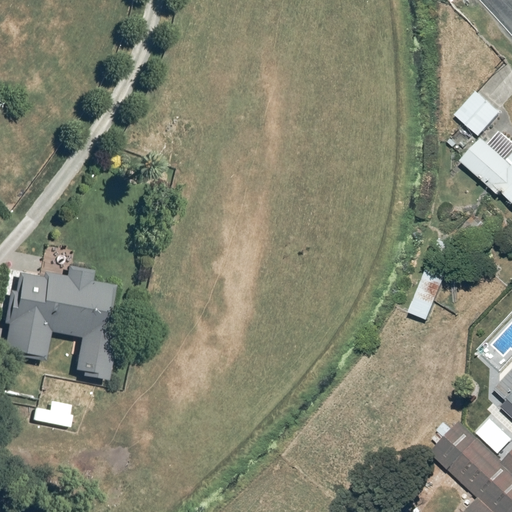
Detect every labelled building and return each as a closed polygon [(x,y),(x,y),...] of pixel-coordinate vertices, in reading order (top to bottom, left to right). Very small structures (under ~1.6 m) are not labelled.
[(501,111),(480,91),(458,117),(479,135),(501,111)] [(511,152),(507,159),(483,139),(464,161),(511,201),(511,152)] [(458,246),(440,240),(411,315),(429,321),(458,246)] [(67,277),(15,269),(2,356),(48,363),(53,333),(81,337),(74,379),(106,384),(122,284),(95,279),(96,270),(68,265),(67,277)] [(511,373),(495,390),(511,408),(511,373)] [(464,421),(432,454),(475,498),(461,511),(511,511),(511,430),(492,450),(464,421)]
